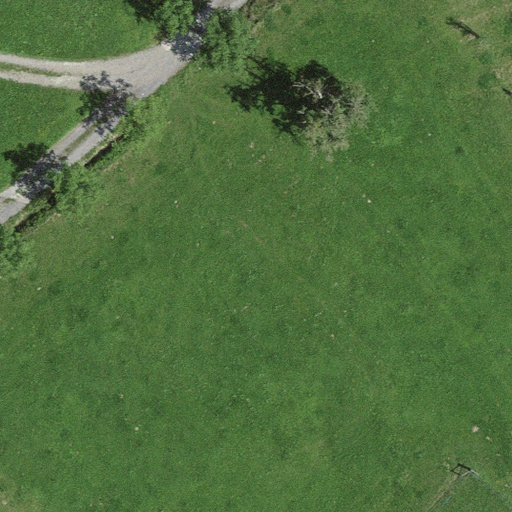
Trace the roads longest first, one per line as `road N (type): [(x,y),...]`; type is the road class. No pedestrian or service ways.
road 1 (track): [(0,223),(238,0)]
road 2 (track): [(0,68),(92,73),(165,61)]
